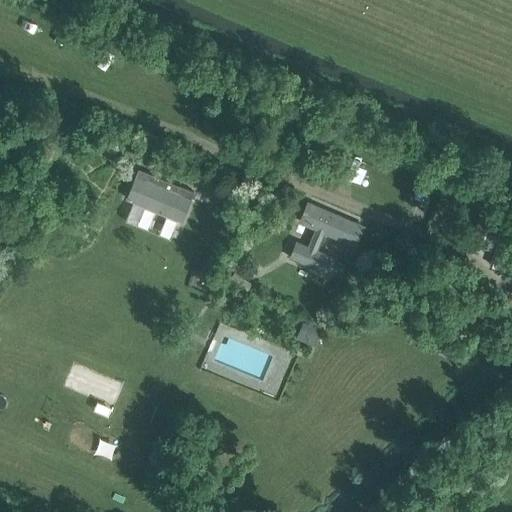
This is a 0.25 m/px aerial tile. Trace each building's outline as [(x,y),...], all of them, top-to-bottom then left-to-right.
[(127,199),(181,220),(193,191),(140,169),(127,199)] [(318,251),(324,237),(356,251),(366,230),(307,205),(301,220),(298,227),(314,233),(308,247),(298,242),(295,247),(291,258),(327,273),(330,275),(331,273),(339,276),(344,265),(336,261),(337,259),(318,251)] [(481,212),(470,244),(491,250),(501,220),(481,212)] [(299,338),(313,344),(319,331),(306,326),(304,325),(299,338)] [(66,385),(115,404),(123,382),(75,364),(66,385)] [(102,437),(97,451),(113,457),(118,442),(102,437)]
